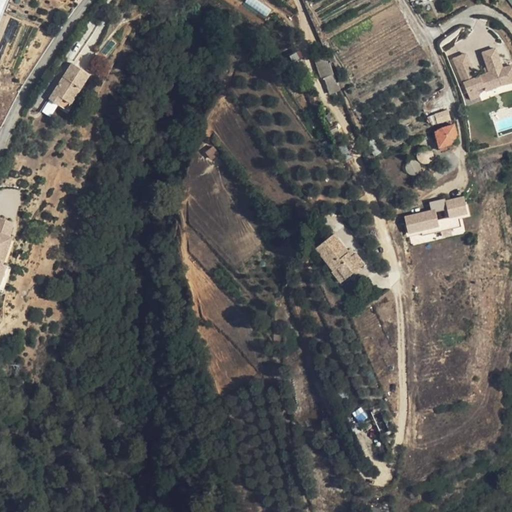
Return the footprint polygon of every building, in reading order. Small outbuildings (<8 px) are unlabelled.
[(511,61),(508,44),(499,46),(504,65),(511,62),(511,61)] [(511,82),(511,63),(503,66),(498,47),(481,51),(486,71),(483,72),(487,89),(511,82)] [(481,96),(479,89),(486,86),(481,74),(477,76),(469,51),(455,56),(470,100),(481,96)] [(326,56),(314,59),(321,79),(323,79),(326,87),(337,84),(337,83),(330,62),(328,63),(326,56)] [(90,74),(72,63),(54,92),(63,98),(71,103),(90,74)] [(337,84),(326,87),(328,94),(341,89),(338,82),(337,83),(337,84)] [(63,98),(54,92),(50,99),(59,105),(63,98)] [(63,98),(59,105),(67,110),(71,103),(63,98)] [(450,109),(436,114),(439,122),(452,118),(450,109)] [(440,150),(447,148),(446,145),(459,142),(454,124),(443,128),(435,132),(440,150)] [(447,198),(432,201),(433,209),(406,215),(410,233),(442,226),(438,210),(450,207),(452,216),(469,212),(465,195),(447,199),(447,198)] [(0,283),(9,258),(5,257),(15,229),(11,228),(16,215),(1,209),(0,211),(0,283)] [(425,240),(467,231),(465,223),(424,233),(425,240)] [(334,233),(316,247),(334,270),(338,267),(347,278),(364,264),(355,253),(351,256),(347,250),(334,233)] [(355,253),(351,247),(347,250),(351,256),(355,253)] [(347,278),(338,267),(334,270),(333,271),(342,282),(347,278)]
